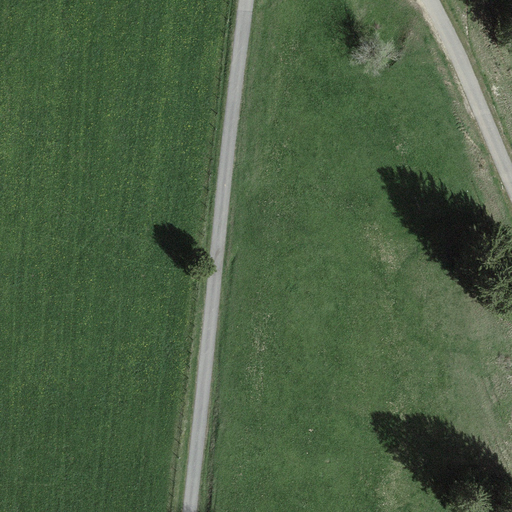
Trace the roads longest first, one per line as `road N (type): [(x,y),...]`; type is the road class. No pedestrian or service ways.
road 1 (unclassified): [(245,0),(188,511)]
road 2 (track): [(436,0),(511,156)]
